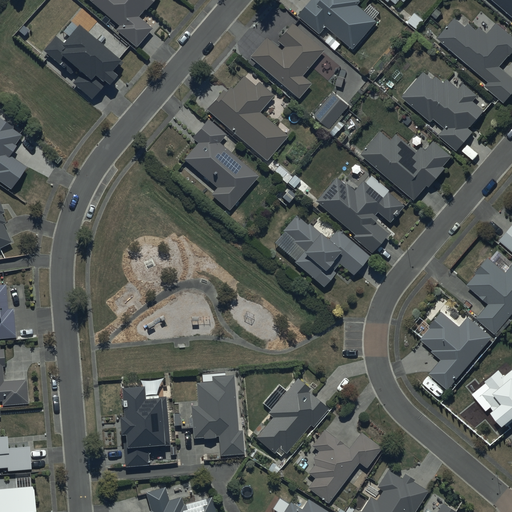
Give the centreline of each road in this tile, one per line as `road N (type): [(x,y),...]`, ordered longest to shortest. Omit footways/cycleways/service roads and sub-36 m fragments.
road 1 (residential): [(236,0),(107,149),(72,214),(62,289),(80,511)]
road 2 (residential): [(511,505),(396,404),(379,373),(375,339),(397,278),(511,145)]
